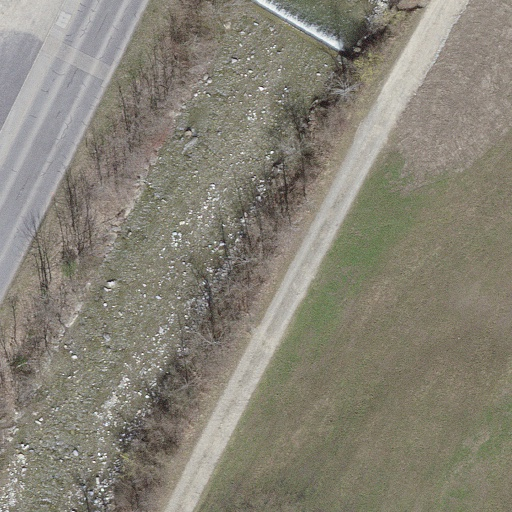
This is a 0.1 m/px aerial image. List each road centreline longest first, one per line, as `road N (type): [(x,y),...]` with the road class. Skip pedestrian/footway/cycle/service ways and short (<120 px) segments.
road 1 (track): [(456,0),(194,511)]
road 2 (secondary): [(115,0),(0,234)]
